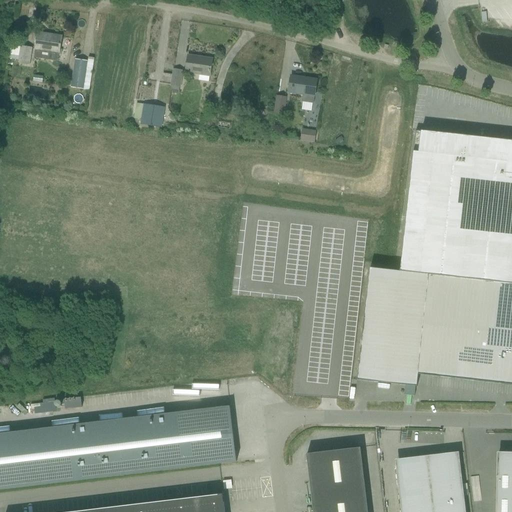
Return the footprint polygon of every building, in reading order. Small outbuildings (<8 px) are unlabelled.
[(36,44),(35,51),(50,53),(49,61),(57,62),(58,53),(59,53),(60,47),(61,37),(61,38),(49,37),(50,36),(38,34),(36,44)] [(19,64),(29,65),(31,49),(22,48),(19,64)] [(186,72),(210,76),(212,60),(211,60),(211,61),(200,59),(200,58),(188,56),(186,72)] [(71,88),(83,90),(88,62),(76,60),(71,88)] [(170,84),(170,87),(171,87),(179,88),(181,89),(183,71),(172,69),(172,75),(170,84)] [(302,102),(314,103),(314,96),(317,81),(291,77),(289,93),(303,95),(302,102)] [(285,98),(277,97),(275,113),(283,114),(285,98)] [(164,108),(144,105),(141,124),(161,127),(164,108)] [(263,110),(255,113),(257,119),(268,114),(266,110),(263,111),(263,110)] [(218,128),(230,130),(231,124),(219,122),(218,128)] [(370,268),(358,380),(416,387),(418,375),(511,385),(511,141),(415,131),(400,272),(370,268)] [(81,398),(64,400),(65,410),(82,408),(81,398)] [(230,407),(0,434),(0,490),(236,462),(230,407)] [(367,511),(360,449),(306,455),(313,511),(367,511)] [(511,511),(511,454),(498,454),(498,476),(496,476),(495,511),(511,511)] [(447,456),(407,461),(410,484),(398,486),(401,511),(465,511),(462,478),(450,479),(447,456)] [(224,511),(222,495),(79,511),(224,511)]
